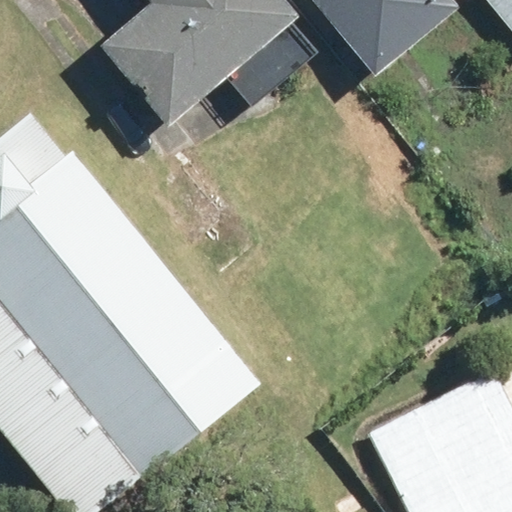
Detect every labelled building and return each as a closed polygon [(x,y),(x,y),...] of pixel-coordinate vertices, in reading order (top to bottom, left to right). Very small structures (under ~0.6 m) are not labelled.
[(103,51),(170,129),(226,81),(251,110),(306,62),(282,35),(301,18),(286,0),(149,0),(155,6),(135,23),(103,51)] [(457,0),(309,0),(377,81),(464,7),(457,0)] [(511,0),(488,0),(511,29),(511,0)] [(68,157),(33,112),(0,139),(0,155),(2,158),(0,159),(0,419),(77,511),(110,511),(261,384),(108,195),(74,152),(68,157)] [(511,511),(511,394),(497,366),(365,433),(405,511),(511,511)]
